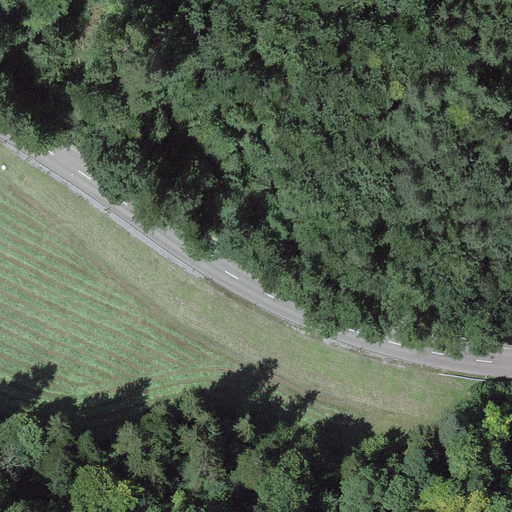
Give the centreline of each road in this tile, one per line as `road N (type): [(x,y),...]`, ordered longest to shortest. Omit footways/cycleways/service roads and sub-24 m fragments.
road 1 (tertiary): [(0,122),(265,291),(354,333),(467,363),(511,365)]
road 2 (track): [(511,257),(404,229),(329,197),(224,130),(176,75),(171,0)]
